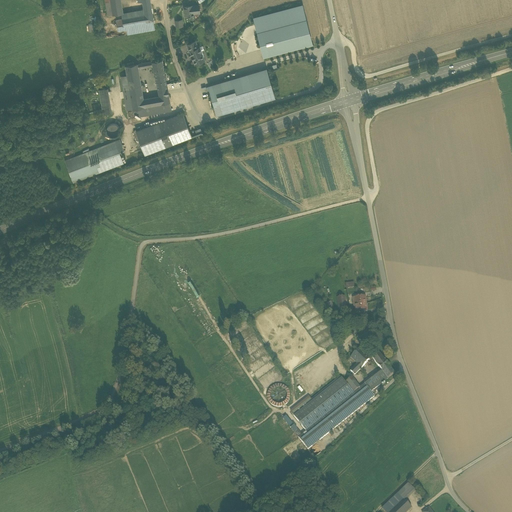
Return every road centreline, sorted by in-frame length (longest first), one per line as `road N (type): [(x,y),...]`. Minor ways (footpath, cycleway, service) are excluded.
road 1 (track): [(0,451),(109,407),(146,240),(228,231),(367,196)]
road 2 (primary): [(0,230),(185,155),(344,103)]
road 3 (residential): [(469,511),(448,487),(398,355),(367,196)]
road 4 (unclassified): [(511,68),(370,116),(377,185),(367,196)]
road 5 (track): [(511,35),(369,75),(359,72),(353,45),(339,40)]
road 6 (primary): [(353,100),(511,52)]
